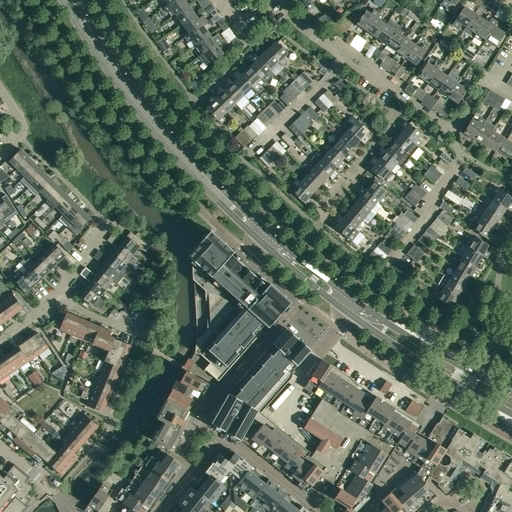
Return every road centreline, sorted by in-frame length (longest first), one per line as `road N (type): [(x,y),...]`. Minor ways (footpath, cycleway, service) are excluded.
road 1 (tertiary): [(61,0),(131,105),(259,241),(349,315),(511,413)]
road 2 (tertiary): [(511,394),(357,303),(229,198),(135,89),(75,0)]
road 3 (residential): [(382,276),(458,162),(452,131)]
road 4 (residential): [(244,160),(342,56)]
road 5 (residential): [(342,56),(452,131)]
